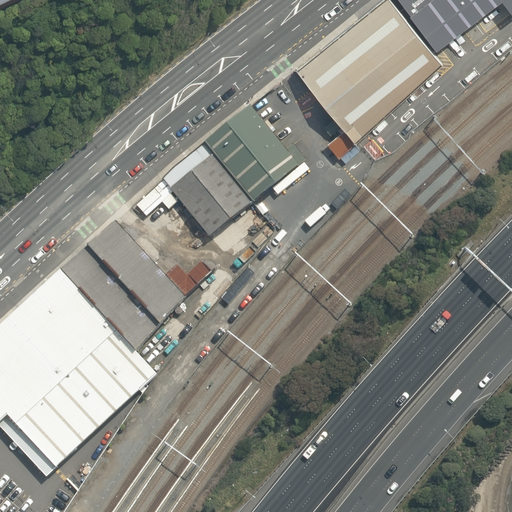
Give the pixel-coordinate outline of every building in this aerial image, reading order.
[(0,0),(0,9),(16,0),(0,0)] [(441,65),(390,0),(382,0),(295,70),(344,130),(355,144),(441,65)] [(409,16),(435,51),(501,1),(511,16),(511,0),(398,0),(410,15),(409,16)] [(208,142),(257,201),(308,160),(295,143),(288,149),(253,105),(231,122),(208,142)] [(338,158),(355,144),(344,130),(327,144),(338,158)] [(257,201),(208,142),(175,168),(165,178),(213,235),(254,203),(257,201)] [(136,205),(146,218),(173,196),(163,183),(136,205)] [(118,221),(61,271),(136,353),(189,297),(118,221)] [(190,277),(200,286),(213,273),(204,264),(190,277)] [(136,353),(61,271),(0,328),(0,425),(49,477),(156,376),(136,353)]
